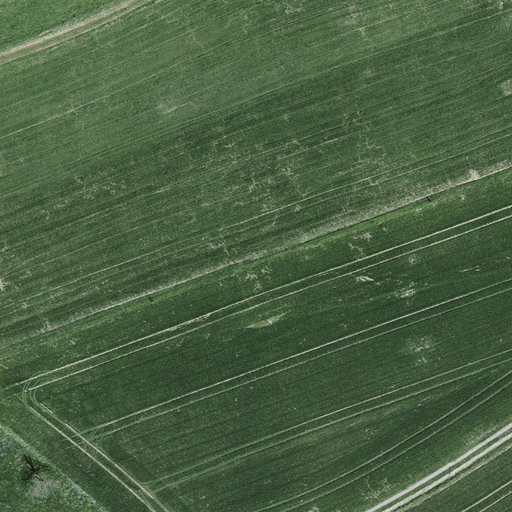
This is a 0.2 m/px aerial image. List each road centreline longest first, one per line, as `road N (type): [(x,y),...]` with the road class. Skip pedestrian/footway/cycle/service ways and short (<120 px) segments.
road 1 (track): [(378,511),(511,430)]
road 2 (track): [(0,50),(131,0)]
